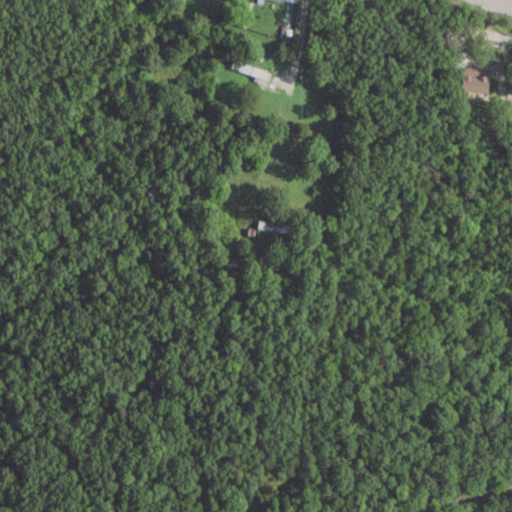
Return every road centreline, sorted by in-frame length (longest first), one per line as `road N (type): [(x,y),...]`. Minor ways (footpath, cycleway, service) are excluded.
road 1 (residential): [(0,492),(384,497),(511,470)]
road 2 (residential): [(301,0),(266,180)]
